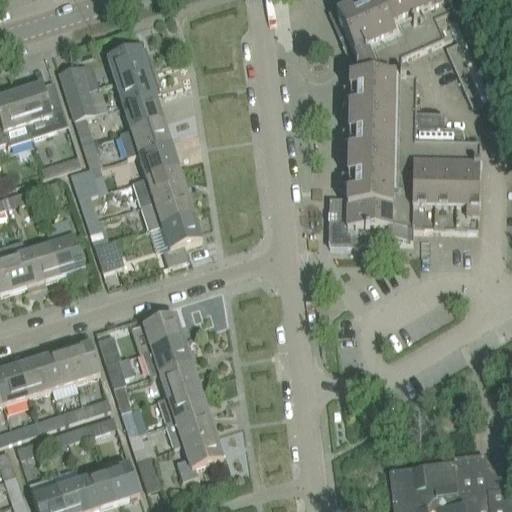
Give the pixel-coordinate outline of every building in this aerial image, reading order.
[(331,207),(330,252),(358,253),(358,248),(413,249),(413,236),(472,238),(478,238),(479,198),(480,150),(464,150),(464,144),(462,134),(444,134),(445,119),(416,119),(417,83),(406,83),(406,82),(401,82),(402,65),(454,42),(449,29),(457,26),(492,105),(496,115),(504,112),(507,111),(458,0),(374,0),(376,4),(372,6),(367,8),(337,21),(358,70),(358,82),(350,82),(348,207),(331,207)] [(473,113),(484,108),(457,49),(446,53),(473,113)] [(143,62),(140,53),(108,63),(116,88),(153,76),(148,60),(143,62)] [(87,93),(86,91),(80,72),(60,79),(67,102),(94,94),(94,91),(87,93)] [(124,112),(156,101),(153,92),(158,91),(153,76),(116,88),(124,112)] [(43,89),(18,97),(34,144),(58,136),(57,132),(68,128),(55,88),(43,91),(43,89)] [(105,104),(101,93),(95,95),(94,94),(67,102),(75,126),(86,123),(95,120),(92,109),(105,104)] [(0,150),(7,148),(8,152),(33,144),(18,97),(0,103),(0,150)] [(132,136),(163,125),(156,101),(124,112),(132,136)] [(83,150),(94,147),(86,123),(75,126),(83,150)] [(129,163),(139,160),(171,149),(163,125),(132,136),(132,137),(121,140),(129,163)] [(94,147),(83,150),(90,173),(92,173),(92,174),(102,171),(94,147)] [(131,171),(128,172),(133,188),(179,173),(171,149),(139,160),(129,163),(131,171)] [(47,181),(60,177),(81,170),(78,162),(44,172),(47,181)] [(90,173),(71,179),(79,204),(91,200),(91,201),(100,198),(92,174),(92,173),(90,173)] [(141,212),(155,207),(187,197),(179,173),(133,188),(141,212)] [(36,205),(60,198),(57,186),(33,194),(36,205)] [(12,213),(36,205),(33,194),(8,201),(12,213)] [(149,236),(163,232),(194,221),(187,197),(155,207),(141,212),(149,236)] [(91,200),(79,204),(87,228),(98,225),(91,201),(91,200)] [(0,216),(12,213),(8,201),(0,203),(0,216)] [(7,216),(0,217),(0,233),(0,232),(0,225),(9,222),(7,216)] [(168,273),(189,266),(185,252),(202,246),(194,221),(163,232),(170,255),(163,257),(168,273)] [(60,282),(85,275),(69,224),(45,231),(50,250),(60,282)] [(106,248),(98,225),(87,228),(95,252),(106,248)] [(103,278),(124,271),(116,245),(106,248),(95,252),(103,278)] [(23,247),(0,253),(0,257),(2,265),(12,297),(36,290),(26,257),(23,247)] [(36,290),(60,282),(50,250),(26,257),(36,290)] [(0,301),(12,297),(2,265),(0,265),(0,301)] [(152,355),(184,345),(175,320),(143,331),(152,355)] [(114,341),(98,346),(104,365),(106,370),(121,365),(119,359),(114,341)] [(191,368),(184,345),(152,355),(142,358),(150,382),(160,379),(191,368)] [(76,388),(101,381),(91,348),(66,356),(76,388)] [(52,396),(76,388),(66,356),(42,364),(52,396)] [(121,365),(106,370),(114,393),(125,390),(123,384),(134,380),(128,363),(121,365)] [(28,403),(52,396),(42,364),(18,371),(28,403)] [(168,403),(199,392),(191,368),(160,379),(168,403)] [(0,397),(4,411),(28,403),(18,371),(0,376),(0,397)] [(122,417),(132,414),(124,390),(125,390),(114,393),(122,417)] [(166,430),(175,427),(207,416),(199,392),(168,403),(159,406),(166,430)] [(87,422),(111,414),(108,404),(83,412),(87,422)] [(63,430),(87,422),(83,412),(60,420),(63,430)] [(132,414),(122,417),(130,442),(140,439),(132,415),(132,414)] [(174,454),(183,451),(215,440),(207,416),(175,427),(166,430),(174,454)] [(39,438),(63,430),(60,420),(36,428),(39,438)] [(93,441),(118,433),(114,421),(89,429),(93,441)] [(15,446),(39,438),(36,428),(12,436),(15,446)] [(69,449),(93,441),(89,429),(65,437),(69,449)] [(0,451),(15,446),(12,436),(0,439),(0,451)] [(45,457),(69,449),(65,437),(41,445),(45,457)] [(140,439),(130,442),(138,465),(148,462),(142,446),(140,439)] [(183,487),(199,481),(197,474),(224,465),(215,440),(183,451),(188,465),(177,468),(183,487)] [(21,465),(45,457),(41,445),(17,454),(21,465)] [(0,470),(4,484),(15,480),(7,457),(0,459),(0,470)] [(148,498),(163,493),(153,460),(148,462),(138,465),(148,498)] [(491,511),(485,461),(385,473),(389,511),(491,511)] [(115,509),(140,501),(129,468),(105,477),(115,509)] [(89,511),(105,511),(115,509),(105,477),(81,484),(89,511)] [(13,508),(23,504),(15,480),(4,484),(13,508)] [(63,511),(89,511),(81,484),(57,492),(63,511)] [(35,511),(63,511),(57,492),(32,501),(35,511)]
